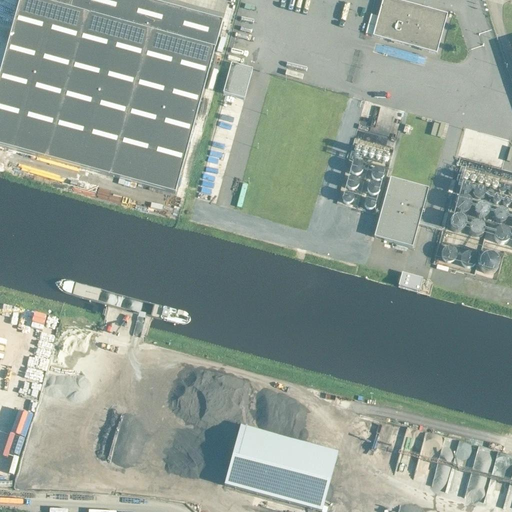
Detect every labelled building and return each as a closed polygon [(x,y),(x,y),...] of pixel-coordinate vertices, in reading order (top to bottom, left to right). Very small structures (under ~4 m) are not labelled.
[(20,0),(20,1),(26,3),(24,8),(18,7),(0,74),(0,147),(175,195),(215,49),(223,21),(145,0),(20,0)] [(249,0),(249,3),(365,35),(374,0),(249,0)] [(382,0),(373,37),(436,54),(447,15),(394,0),(382,0)] [(223,95),(244,100),(252,70),(231,65),(223,95)] [(501,174),(507,146),(487,142),(486,149),(473,146),(469,163),(480,165),(479,168),(501,174)] [(350,169),(349,170),(350,172),(350,173),(350,174),(351,175),(352,176),(353,176),(354,177),(356,177),(357,177),(358,177),(359,176),(360,176),(361,175),(362,174),(362,173),(363,172),(363,170),(363,169),(362,168),(362,167),(361,166),(360,165),(359,164),(358,164),(357,164),(356,164),(354,164),(353,164),(352,165),(351,166),(350,167),(350,168),(350,169)] [(371,175),(371,176),(371,177),(371,178),(372,179),(372,180),(373,181),(374,182),(375,182),(377,182),(378,182),(379,182),(380,182),(381,181),(382,180),(383,179),(384,178),(384,177),(384,176),(384,175),(384,173),(383,172),(382,171),(381,171),(380,170),(379,169),(378,169),(377,169),(376,169),(374,170),(373,171),(372,171),(372,172),(371,173),(371,175)] [(346,184),(345,185),(346,186),(346,188),(346,189),(347,190),(348,190),(349,191),(350,192),(351,192),(353,192),(354,192),(355,191),(356,190),(357,190),(358,189),(358,188),(359,186),(359,185),(359,184),(358,183),(358,182),(357,181),(356,180),(355,179),(354,179),(353,179),(351,179),(350,179),(349,179),(348,180),(347,181),(346,182),(346,183),(346,184)] [(428,190),(390,179),(374,238),(412,249),(428,190)] [(367,189),(367,191),(367,192),(367,193),(368,194),(368,195),(369,196),(370,197),(371,197),(373,197),(374,197),(375,197),(376,197),(377,196),(378,195),(379,194),(379,193),(380,192),(380,191),(380,189),(379,188),(379,187),(378,186),(377,185),(376,185),(375,184),(374,184),(373,184),(371,184),(370,185),(369,185),(368,186),(368,187),(367,188),(367,189)] [(460,190),(459,191),(460,192),(460,193),(460,194),(461,195),(462,195),(463,196),(464,196),(465,197),(466,197),(467,196),(468,196),(469,195),(470,195),(471,194),(471,193),(471,192),(471,191),(471,190),(471,188),(471,187),(470,187),(469,186),(468,185),(467,185),(466,185),(465,185),(464,185),(463,185),(462,186),(461,187),(460,187),(460,188),(460,190)] [(473,194),(473,195),(473,196),(473,197),(473,198),(474,199),(475,200),(476,200),(477,201),(478,201),(479,201),(480,201),(481,200),(482,200),(483,199),(484,198),(484,197),(484,196),(485,195),(484,194),(484,193),(484,192),(483,191),(482,190),(481,189),(480,189),(479,189),(478,189),(477,189),(476,189),(475,190),(474,191),(473,192),(473,193),(473,194)] [(342,198),(342,200),(342,201),(342,202),(343,203),(343,204),(344,204),(345,205),(346,205),(347,205),(348,205),(349,205),(350,205),(351,204),(352,204),(353,203),(353,202),(354,201),(354,199),(354,198),(353,197),(353,196),(352,195),(351,195),(350,194),(349,194),(348,194),(347,194),(346,194),(345,194),(344,195),(343,195),(343,196),(342,197),(342,198)] [(455,206),(455,207),(455,209),(455,210),(456,212),(457,213),(458,214),(459,214),(461,215),(462,215),(464,215),(465,215),(466,214),(468,214),(469,213),(470,212),(470,210),(471,209),(471,207),(471,206),(470,204),(470,203),(469,202),(468,201),(466,200),(465,200),(464,199),(462,199),(461,200),(459,200),(458,201),(457,202),(456,203),(455,204),(455,206)] [(364,205),(364,206),(364,207),(364,208),(365,209),(365,210),(366,211),(367,212),(368,212),(369,212),(370,212),(371,212),(372,212),(373,211),(374,210),(375,209),(375,208),(376,207),(376,206),(376,205),(375,204),(375,203),(374,202),(373,201),(372,201),(371,200),(370,200),(369,200),(368,200),(367,201),(366,201),(365,202),(365,203),(364,204),(364,205)] [(474,211),(474,212),(474,214),(475,215),(475,216),(476,218),(477,219),(479,219),(480,220),(481,220),(483,220),(484,220),(486,219),(487,219),(488,218),(489,216),(490,215),(490,214),(490,212),(490,211),(490,209),(489,208),(488,207),(487,206),(486,205),(484,205),(483,204),(481,204),(480,205),(479,205),(477,206),(476,207),(475,208),(475,209),(474,211)] [(493,216),(493,218),(493,219),(494,221),(494,222),(495,223),(496,224),(497,225),(499,225),(500,225),(501,225),(503,225),(504,225),(505,224),(506,223),(507,222),(508,221),(508,219),(508,218),(508,216),(508,215),(507,214),(506,213),(505,212),(504,211),(503,211),(501,210),(500,210),(499,211),(497,211),(496,212),(495,213),(494,214),(494,215),(493,216)] [(450,224),(450,226),(450,227),(451,229),(452,230),(452,231),(454,232),(455,233),(456,234),(458,234),(459,234),(461,234),(462,233),(463,232),(464,231),(465,230),(466,229),(466,227),(466,226),(466,224),(466,223),(465,222),(464,221),(463,220),(462,219),(461,218),(459,218),(458,218),(456,218),(455,219),(454,220),(452,221),(452,222),(451,223),(450,224)] [(469,229),(468,231),(469,232),(469,234),(470,235),(471,236),(472,237),(473,238),(474,238),(476,239),(477,239),(479,238),(480,238),(481,237),(482,236),(483,235),(484,234),(484,232),(484,231),(484,229),(484,228),(483,226),(482,225),(481,224),(480,223),(479,223),(477,223),(476,223),(474,223),(473,223),(472,224),(471,225),(470,226),(469,228),(469,229)] [(494,236),(494,238),(494,239),(494,241),(495,242),(496,243),(497,244),(498,245),(499,246),(501,246),(502,246),(504,246),(505,245),(506,244),(508,243),(508,242),(509,241),(510,239),(510,238),(510,236),(509,235),(508,234),(508,233),(506,232),(505,231),(504,230),(502,230),(501,230),(499,230),(498,231),(497,232),(496,233),(495,234),(494,235),(494,236)] [(442,255),(441,257),(442,258),(442,259),(443,261),(443,262),(444,263),(446,263),(447,264),(448,264),(450,264),(451,264),(452,263),(453,263),(454,262),(455,261),(456,259),(456,258),(456,257),(456,255),(456,254),(455,253),(454,252),(453,251),(452,250),(451,249),(450,249),(448,249),(447,249),(446,250),(444,251),(443,252),(443,253),(442,254),(442,255)] [(461,261),(461,262),(461,263),(461,265),(462,266),(463,267),(464,268),(465,269),(466,269),(468,269),(469,269),(470,269),(472,269),(473,268),(474,267),(475,266),(475,265),(476,263),(476,262),(476,261),(475,259),(475,258),(474,257),(473,256),(472,255),(470,255),(469,254),(468,254),(466,255),(465,255),(464,256),(463,257),(462,258),(461,259),(461,261)] [(479,263),(479,265),(479,267),(480,269),(481,270),(482,272),(483,273),(485,274),(486,275),(488,275),(490,275),(492,275),(494,274),(495,273),(497,272),(498,270),(498,269),(499,267),(499,265),(499,263),(498,261),(498,260),(497,258),(495,257),(494,256),(492,255),(490,255),(488,255),(486,255),(485,256),(483,257),(482,258),(481,260),(480,261),(479,263)] [(452,291),(449,290),(451,275),(436,273),(433,291),(452,294),(452,291)] [(423,279),(402,274),(398,287),(419,292),(423,279)] [(47,357),(0,345),(0,377),(40,387),(47,357)] [(280,402),(271,451),(283,454),(284,450),(336,460),(345,415),(280,402)] [(455,460),(456,444),(423,442),(422,458),(455,460)] [(117,443),(116,455),(133,457),(134,445),(117,443)] [(492,482),(511,481),(511,461),(498,462),(498,465),(492,465),(492,482)] [(445,491),(447,476),(436,474),(435,479),(427,478),(426,486),(432,486),(432,490),(445,491)] [(482,509),(483,483),(467,482),(466,505),(471,505),(471,508),(482,509)]
